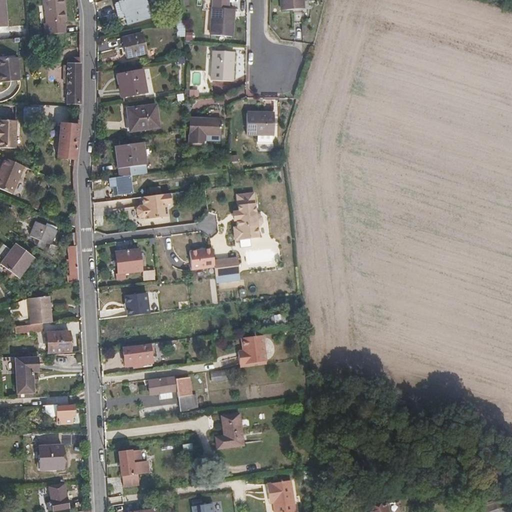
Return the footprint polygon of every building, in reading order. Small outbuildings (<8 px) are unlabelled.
[(126,11),(129,23),(152,17),(147,0),(120,0),(123,11),(126,11)] [(213,0),(210,36),(233,37),(235,11),(228,10),(228,0),(213,0)] [(303,7),(302,0),(281,0),(282,11),(293,11),(294,25),(303,25),(302,7),(303,7)] [(67,31),(66,19),(67,19),(66,4),(45,6),(47,21),(44,21),(45,33),(67,31)] [(143,32),(123,36),(127,55),(147,50),(143,32)] [(213,50),(212,78),(232,80),(233,51),(213,50)] [(0,79),(19,78),(17,55),(0,55),(0,79)] [(81,106),(81,57),(78,58),(70,57),(69,66),(65,66),(65,83),(69,83),(69,103),(76,103),(76,106),(81,106)] [(120,74),(123,97),(147,92),(143,70),(120,74)] [(130,108),(134,130),(160,126),(157,104),(130,108)] [(246,111),(246,133),(271,133),(271,111),(246,111)] [(0,144),(14,145),(16,118),(0,116),(0,144)] [(190,117),(189,143),(205,143),(205,133),(221,133),(221,118),(190,117)] [(76,158),(79,125),(63,124),(60,156),(76,158)] [(149,172),(146,141),(120,144),(123,166),(120,167),(121,176),(133,174),(149,172)] [(0,186),(13,192),(25,165),(5,156),(0,169),(0,186)] [(135,192),(133,174),(121,176),(119,176),(122,194),(135,192)] [(241,223),(242,236),(266,234),(265,222),(267,222),(270,218),(269,213),(266,210),(264,211),(262,189),(244,191),(246,207),(243,207),(245,223),(241,223)] [(170,216),(168,203),(173,203),(172,192),(144,196),(145,205),(142,205),(139,208),(140,214),(143,216),(147,216),(147,218),(170,216)] [(37,220),(31,234),(50,242),(56,228),(37,220)] [(19,276),(34,255),(15,241),(0,261),(0,264),(8,271),(7,272),(11,275),(13,272),(19,276)] [(117,249),(119,271),(142,269),(140,247),(117,249)] [(215,260),(214,248),(191,250),(193,269),(216,266),(215,260)] [(79,265),(79,253),(68,254),(69,266),(79,265)] [(241,273),(239,257),(215,260),(216,266),(217,276),(241,273)] [(80,278),(79,265),(69,266),(70,282),(80,278)] [(169,294),(169,285),(156,287),(156,295),(169,294)] [(115,289),(117,310),(136,308),(134,287),(115,289)] [(52,323),(50,296),(29,299),(31,325),(52,323)] [(114,316),(113,306),(100,308),(101,317),(114,316)] [(49,332),(49,351),(72,350),(71,331),(49,332)] [(267,359),(264,333),(243,335),(244,349),(245,349),(245,353),(240,354),(241,362),(267,359)] [(124,346),(126,365),(153,362),(151,343),(124,346)] [(40,371),(40,355),(17,356),(19,391),(18,391),(18,393),(19,393),(35,392),(36,392),(36,390),(35,390),(33,372),(40,371)] [(226,370),(211,371),(212,381),(227,379),(226,370)] [(201,408),(199,393),(193,393),(190,376),(178,377),(178,374),(150,377),(152,392),(161,391),(173,389),(178,389),(179,395),(181,395),(183,410),(201,408)] [(58,406),(58,404),(46,405),(46,411),(52,416),(58,415),(58,406)] [(73,422),(72,414),(75,414),(75,405),(58,406),(58,415),(59,423),(73,422)] [(225,434),(218,435),(219,447),(244,444),(240,413),(223,415),(225,434)] [(39,446),(40,469),(64,468),(63,445),(39,446)] [(119,452),(123,487),(140,484),(138,473),(150,472),(148,459),(142,460),(140,449),(119,452)] [(296,511),(293,479),(268,482),(270,496),(275,496),(275,502),(275,511),(296,511)] [(51,484),(54,510),(69,508),(66,482),(51,484)] [(213,511),(212,501),(191,504),(191,511),(213,511)] [(369,509),(369,511),(388,511),(386,503),(369,509)]
